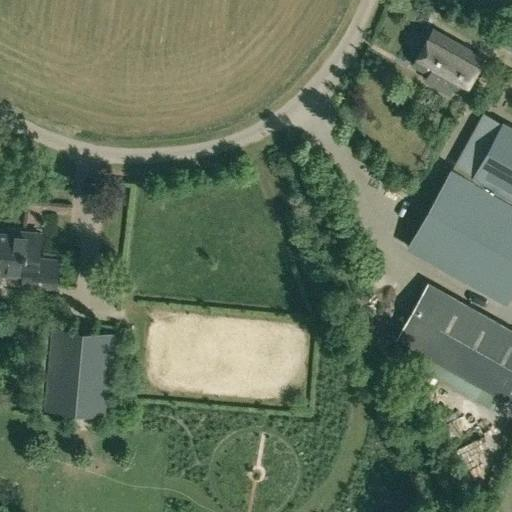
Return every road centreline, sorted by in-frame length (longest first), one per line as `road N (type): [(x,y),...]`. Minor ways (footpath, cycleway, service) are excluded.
road 1 (unclassified): [(0,117),(106,156),(215,154),(258,140),(327,80),(372,0)]
road 2 (unknown): [(294,108),(369,207),(393,219),(417,208),(493,79)]
